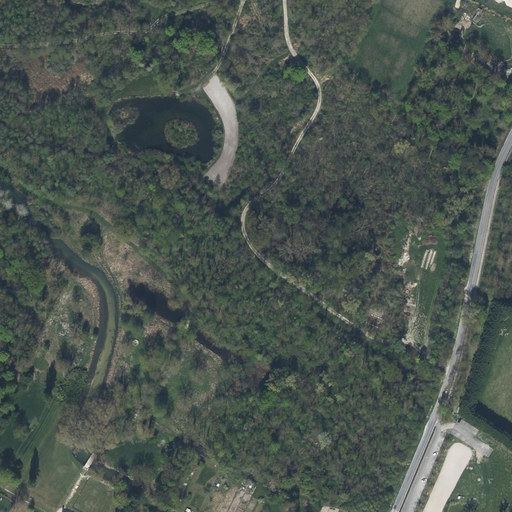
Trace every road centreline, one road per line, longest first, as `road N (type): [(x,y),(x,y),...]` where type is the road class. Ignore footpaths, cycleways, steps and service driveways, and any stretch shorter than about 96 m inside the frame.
road 1 (track): [(284,0),(289,45),(314,77),(319,104),(281,173),(247,205),(245,238),(363,335),(403,341),(409,324)]
road 2 (tertiary): [(393,511),(454,355),(493,178),(511,136)]
road 3 (track): [(214,0),(144,31),(0,47)]
